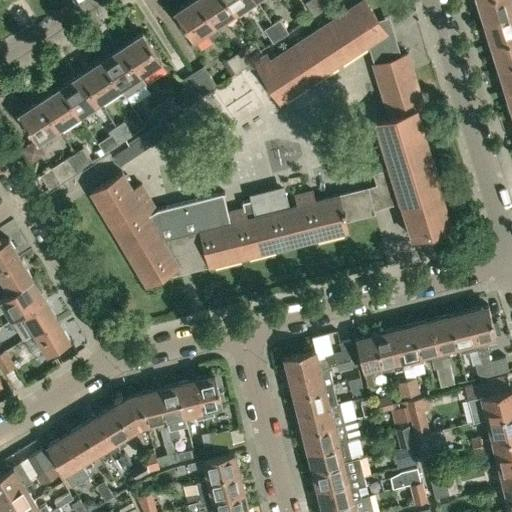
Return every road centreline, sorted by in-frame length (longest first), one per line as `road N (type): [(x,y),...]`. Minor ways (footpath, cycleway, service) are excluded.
road 1 (residential): [(241,329),(511,258)]
road 2 (residential): [(434,0),(511,246)]
road 3 (unclassified): [(119,360),(0,164)]
road 4 (residential): [(286,511),(241,329)]
road 5 (residential): [(0,431),(119,360)]
road 6 (residential): [(119,360),(241,329)]
